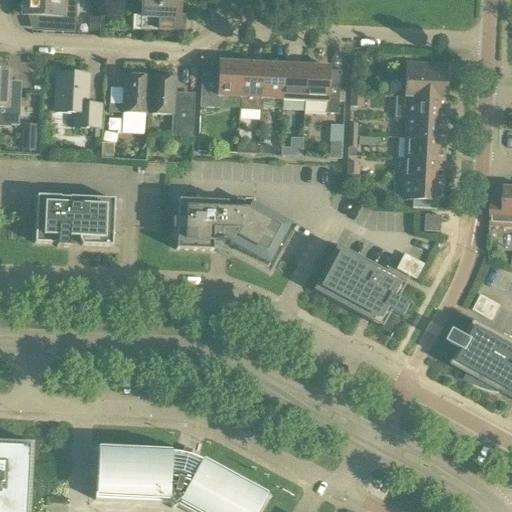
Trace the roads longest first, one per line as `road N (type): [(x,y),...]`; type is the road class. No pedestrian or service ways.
road 1 (residential): [(511,445),(362,354),(233,295),(0,280)]
road 2 (tertiary): [(375,438),(206,356),(27,343)]
road 3 (residential): [(346,493),(191,416),(25,405)]
road 4 (residential): [(488,41),(220,27)]
road 5 (residential): [(220,27),(192,51),(0,40)]
road 6 (residential): [(511,162),(482,157),(488,41)]
road 7 (tertiary): [(494,511),(375,438)]
